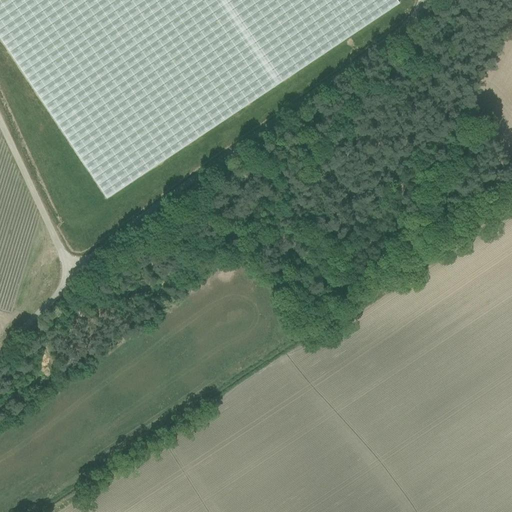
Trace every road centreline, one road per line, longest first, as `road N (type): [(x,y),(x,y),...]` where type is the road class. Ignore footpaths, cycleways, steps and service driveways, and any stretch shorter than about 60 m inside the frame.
road 1 (unclassified): [(83,271),(151,204),(415,0)]
road 2 (unclassified): [(0,111),(83,271)]
